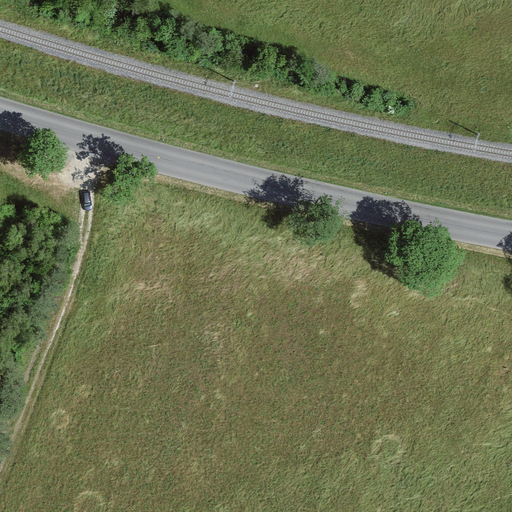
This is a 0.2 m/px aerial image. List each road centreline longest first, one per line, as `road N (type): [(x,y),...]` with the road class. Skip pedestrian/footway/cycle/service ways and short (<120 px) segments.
road 1 (tertiary): [(511,235),(401,216),(0,117)]
road 2 (track): [(0,477),(71,288),(90,198),(69,138)]
